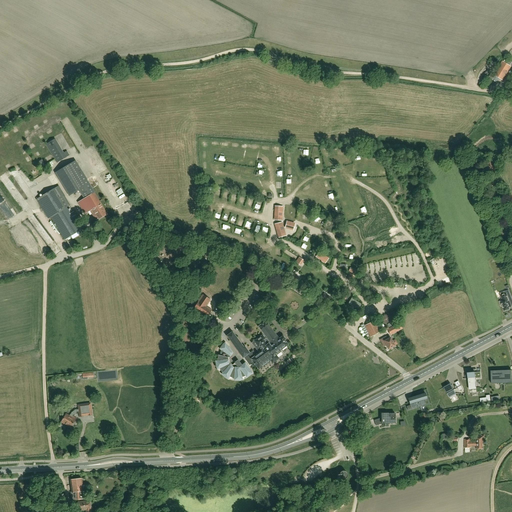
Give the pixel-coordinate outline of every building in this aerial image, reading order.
[(466,63),(472,58),(469,53),(462,58),(466,63)] [(511,67),(502,61),(494,75),(503,80),(511,67)] [(46,145),(57,164),(69,156),(67,152),(63,154),(55,140),(46,145)] [(48,169),(42,160),(37,162),(43,172),(48,169)] [(107,214),(94,193),(75,161),(55,173),(69,196),(80,189),(85,198),(78,202),(85,214),(90,210),(92,209),(93,212),(92,213),(96,220),(97,219),(98,220),(107,214)] [(99,188),(103,186),(100,177),(95,179),(99,188)] [(70,213),(66,207),(70,205),(65,197),(65,196),(59,186),(36,199),(48,218),(51,216),(65,239),(80,230),(77,224),(80,222),(74,211),(70,213)] [(35,222),(49,243),(58,237),(44,216),(35,222)] [(281,222),(275,223),(279,237),(285,236),(281,222)] [(316,257),(325,264),(329,258),(325,256),(326,254),(324,253),(323,254),(319,252),(316,257)] [(207,261),(205,255),(204,253),(196,256),(197,258),(195,258),(197,264),(200,263),(207,261)] [(301,265),(304,258),(298,256),(295,262),(301,265)] [(292,272),(289,276),(297,283),(301,279),(292,272)] [(371,289),(365,292),(372,304),(378,301),(371,289)] [(500,301),(499,302),(501,307),(502,306),(504,311),(509,309),(509,308),(511,307),(510,304),(511,304),(511,303),(511,299),(508,290),(505,292),(506,294),(501,296),(502,300),(500,301)] [(321,297),(330,304),(333,299),(324,293),(321,297)] [(194,309),(206,317),(211,311),(205,307),(210,300),(203,295),(194,309)] [(351,298),(348,304),(358,310),(362,304),(351,298)] [(392,311),(381,317),(384,324),(396,318),(392,311)] [(245,360),(249,367),(254,363),(258,369),(270,360),(272,362),(278,359),(274,354),(287,345),(282,337),(279,340),(266,321),(258,327),(267,338),(265,340),(262,336),(252,343),(260,353),(257,355),(253,350),(249,353),(245,347),(243,348),(232,332),(227,336),(245,360)] [(374,321),(364,326),(370,337),(380,332),(379,331),(383,329),(381,324),(377,326),(374,321)] [(394,325),(389,328),(387,329),(390,335),(397,331),(394,325)] [(388,349),(391,348),(392,348),(394,347),(394,346),(395,346),(394,345),(392,341),(390,338),(388,339),(386,336),(381,339),(380,339),(384,346),(385,346),(386,345),(388,349)] [(234,363),(235,364),(238,368),(233,367),(229,363),(228,358),(229,358),(233,353),(225,343),(223,345),(220,349),(221,349),(220,355),(218,355),(217,362),(216,362),(216,361),(216,367),(217,369),(220,368),(223,374),(222,374),(225,378),(228,379),(229,377),(235,379),(235,380),(234,380),(240,381),(242,380),(242,377),(246,376),(247,377),(246,377),(247,378),(252,373),(245,363),(242,365),(238,360),(234,363)] [(497,380),(508,380),(511,379),(511,370),(507,370),(492,371),(492,384),(497,384),(497,380)] [(477,389),(476,378),(481,378),(481,372),(467,373),(469,390),(477,389)] [(449,398),(456,394),(450,384),(443,387),(449,398)] [(425,400),(427,399),(425,393),(415,396),(408,398),(408,399),(410,405),(406,406),(407,410),(422,405),(421,401),(425,400)] [(72,416),(73,414),(74,415),(77,413),(76,412),(79,412),(79,417),(84,416),(88,415),(88,416),(92,415),(91,403),(78,405),(78,410),(75,410),(72,412),(69,416),(66,414),(61,422),(70,428),(76,419),(72,416)] [(381,422),(381,424),(395,423),(395,414),(388,414),(388,413),(384,413),(384,414),(381,414),(381,422)] [(476,435),(476,441),(472,442),(472,439),(464,440),(465,448),(471,448),(471,446),(476,446),(476,449),(483,449),(482,441),(484,441),(484,435),(476,435)] [(339,474),(338,474),(337,475),(338,479),(340,478),(340,479),(341,479),(342,479),(343,480),(344,479),(345,479),(346,479),(346,478),(347,477),(347,476),(347,475),(347,474),(347,473),(346,472),(345,471),(344,471),(343,471),(342,471),(341,471),(341,472),(340,472),(340,473),(339,473),(339,474)] [(71,493),(71,496),(72,496),(73,500),(84,499),(83,491),(86,491),(85,485),(82,485),(81,479),(76,479),(75,479),(70,480),(72,492),(71,493)] [(91,511),(90,501),(78,502),(79,511),(86,510),(85,511),(91,511)]
